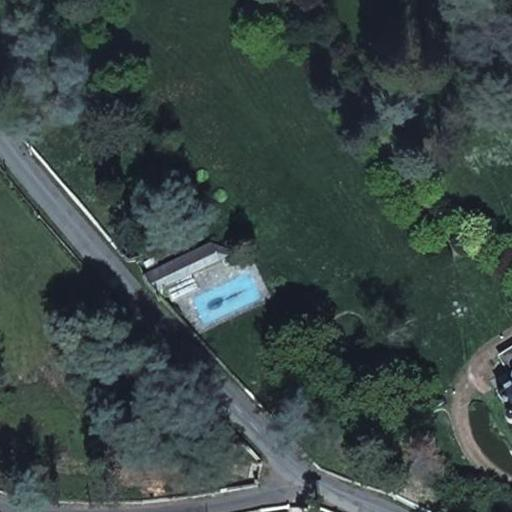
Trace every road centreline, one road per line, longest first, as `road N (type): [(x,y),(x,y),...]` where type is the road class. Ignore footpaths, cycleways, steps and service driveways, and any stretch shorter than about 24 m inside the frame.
road 1 (unclassified): [(0,133),(74,234),(321,494)]
road 2 (residential): [(187,511),(321,494)]
